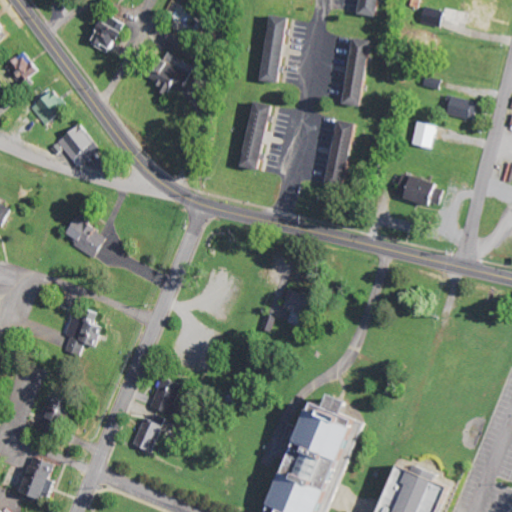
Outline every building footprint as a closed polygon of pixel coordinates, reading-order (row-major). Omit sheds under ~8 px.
[(369,0),(368,15),(387,17),(388,0),(369,0)] [(444,30),(450,13),(429,5),(423,22),(444,30)] [(288,83),(298,18),(280,15),(271,81),(288,83)] [(129,31),(109,21),(97,45),(118,55),(129,31)] [(380,41),(362,38),(353,105),(372,107),(380,41)] [(22,88),(46,75),(33,51),(10,64),(22,88)] [(190,86),(201,69),(175,52),(157,80),(166,85),(163,89),(171,94),(175,89),(182,93),(187,85),(190,86)] [(48,127),(74,111),(62,90),(35,106),(48,127)] [(479,119),(482,101),(451,96),(448,114),(479,119)] [(250,166),(267,170),(283,106),(265,102),(250,166)] [(337,186),(356,189),(364,123),(345,121),(337,186)] [(443,127),(424,122),(418,144),(437,149),(443,127)] [(106,150),(85,123),(62,142),(84,168),(106,150)] [(449,186),(407,172),(400,193),(442,207),(449,186)] [(0,223),(10,228),(18,209),(0,200),(0,223)] [(103,262),(118,240),(83,216),(68,237),(103,262)] [(295,312),(292,323),(311,330),(322,298),(294,288),(287,309),(295,312)] [(69,351),(88,358),(94,344),(101,347),(109,326),(74,313),(67,333),(75,335),(69,351)] [(157,406),(186,417),(190,406),(181,403),(189,383),(168,376),(157,406)] [(284,511),(336,511),(370,423),(366,422),(368,416),(362,413),(367,399),(349,392),(345,404),(327,398),(284,511)] [(77,402),(59,396),(48,426),(66,433),(77,402)] [(160,451),(170,423),(151,416),(141,444),(160,451)] [(37,456),(30,492),(53,497),(61,462),(37,456)] [(450,511),(462,481),(411,462),(392,511),(450,511)]
